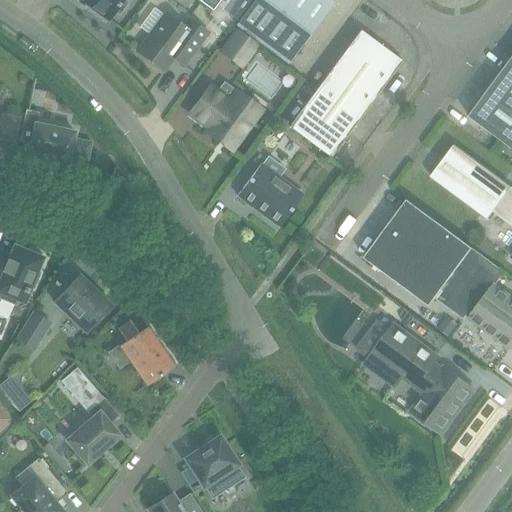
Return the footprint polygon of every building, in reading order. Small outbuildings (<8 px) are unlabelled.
[(79,0),(108,21),(115,12),(117,13),(123,5),(122,3),(124,0),(79,0)] [(196,0),(212,12),(220,0),(196,0)] [(254,0),(236,26),(288,65),(334,3),(330,0),(254,0)] [(129,45),(128,45),(164,72),(174,59),(184,66),(185,67),(209,35),(188,19),(182,27),(165,14),(137,51),(129,45)] [(288,128),(330,159),(402,62),(360,31),(288,128)] [(221,53),(236,64),(241,57),(246,61),(256,47),(237,32),(221,53)] [(511,60),(469,118),(511,149),(511,60)] [(210,87),(189,115),(208,129),(206,132),(206,133),(207,134),(214,139),(231,152),(263,109),(250,99),(239,91),(238,90),(237,91),(230,99),(229,101),(210,87)] [(31,145),(28,156),(43,159),(43,160),(53,162),(68,165),(74,133),(36,125),(39,113),(26,111),(19,142),(31,145)] [(2,114),(0,124),(0,140),(15,144),(20,118),(2,114)] [(511,258),(511,259),(511,258),(511,190),(511,188),(454,146),(430,178),(488,221),(494,212),(511,225),(511,258)] [(266,215),(265,217),(279,228),(303,196),(280,179),(273,180),(259,169),(262,165),(261,165),(237,197),(253,209),(255,207),(266,215)] [(407,201),(364,259),(429,307),(435,299),(464,320),(466,317),(469,319),(469,320),(509,349),(511,345),(511,298),(499,289),(498,289),(495,287),(505,273),(407,201)] [(11,256),(0,251),(0,292),(3,294),(1,299),(15,305),(17,300),(23,302),(29,288),(33,289),(39,274),(36,273),(42,258),(40,257),(42,254),(29,248),(27,252),(26,251),(25,253),(14,248),(11,256)] [(54,302),(86,333),(111,307),(99,296),(99,295),(91,287),(90,288),(78,276),(54,302)] [(33,352),(50,324),(33,314),(16,341),(33,352)] [(394,325),(365,366),(395,388),(402,379),(424,395),(411,412),(414,415),(412,417),(423,425),(425,423),(442,435),(474,391),(444,368),(442,370),(434,364),(439,358),(394,325)] [(119,347),(146,387),(174,368),(146,328),(119,347)] [(14,378),(32,399),(46,388),(28,366),(14,378)] [(73,456),(82,467),(86,464),(87,465),(119,437),(109,425),(119,417),(104,398),(87,413),(92,419),(66,442),(76,453),(73,456)] [(0,406),(0,433),(13,421),(0,406)] [(198,452),(186,460),(212,501),(246,479),(219,438),(207,446),(205,443),(196,450),(198,452)] [(62,511),(52,499),(63,490),(39,462),(27,472),(33,479),(10,497),(21,511),(19,511),(62,511)] [(153,506),(147,510),(147,511),(199,511),(189,496),(178,503),(172,494),(165,498),(163,496),(151,503),(153,506)]
